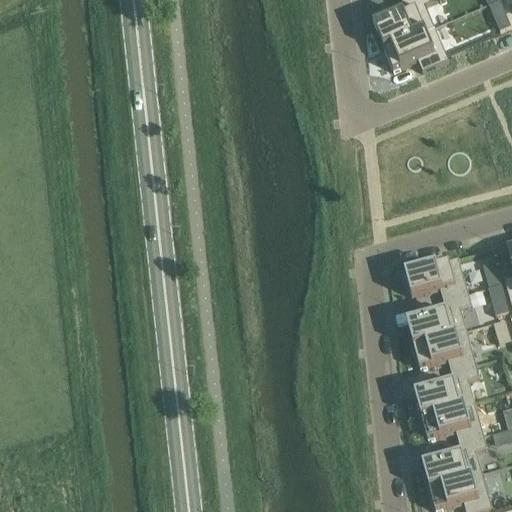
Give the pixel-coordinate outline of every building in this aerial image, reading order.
[(406,16),(374,30),(384,53),(435,31),(426,10),(431,7),(428,0),(407,0),(400,3),(406,16)] [(435,31),(384,53),(394,76),(418,65),(423,76),(449,65),(435,31)] [(469,298),(459,263),(406,278),(413,302),(440,294),(444,305),(469,298)] [(500,281),(487,285),(489,292),(502,289),(500,281)] [(489,292),(488,293),(491,301),(504,297),(502,289),(489,292)] [(408,327),(414,350),(467,335),(461,314),(472,311),(469,298),(444,305),(447,316),(408,327)] [(505,325),(493,329),(496,339),(508,336),(505,325)] [(476,369),(467,335),(414,350),(420,373),(448,365),(451,376),(476,369)] [(476,369),(451,376),(454,387),(416,398),(422,421),(475,406),(469,385),(480,382),(476,369)] [(459,448),(484,441),(475,406),(422,421),(428,444),(456,436),(459,448)] [(423,470),(430,492),(483,478),(477,456),(488,453),(484,441),(459,448),(462,459),(423,470)] [(448,511),(464,508),(465,511),(492,511),(483,478),(430,492),(435,511),(448,511)]
